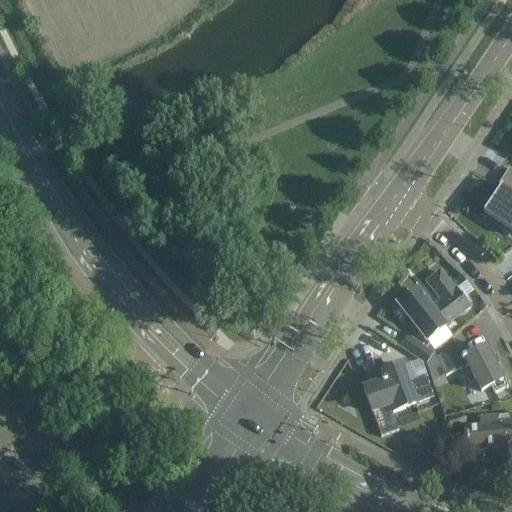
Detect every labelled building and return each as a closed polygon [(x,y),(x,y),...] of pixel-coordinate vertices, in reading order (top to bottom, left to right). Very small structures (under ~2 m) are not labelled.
[(511,232),(511,172),(507,170),(500,180),(503,182),(497,190),(482,213),(511,232)] [(453,290),(438,272),(426,281),(440,299),(430,308),(415,290),(397,304),(426,340),(468,307),(454,289),(453,290)] [(398,348),(424,366),(433,354),(407,336),(398,348)] [(462,359),(457,348),(434,359),(443,378),(465,368),(478,393),(487,389),(491,396),(506,390),(497,366),(493,368),(484,349),(462,359)] [(382,359),(362,366),(370,389),(363,391),(371,414),(389,407),(391,414),(415,406),(414,405),(432,398),(425,378),(407,385),(401,367),(386,372),(382,359)] [(511,472),(511,416),(477,420),(478,428),(462,429),(464,453),(498,450),(500,474),(511,472)]
